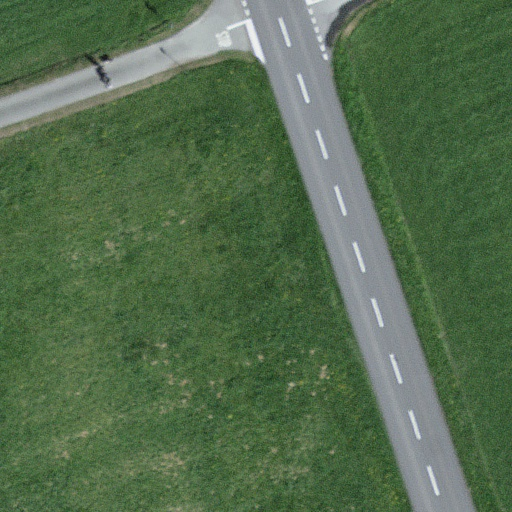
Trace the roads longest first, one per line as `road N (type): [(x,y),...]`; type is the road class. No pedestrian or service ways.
road 1 (tertiary): [(278,13),(442,511)]
road 2 (unclassified): [(0,112),(278,13)]
